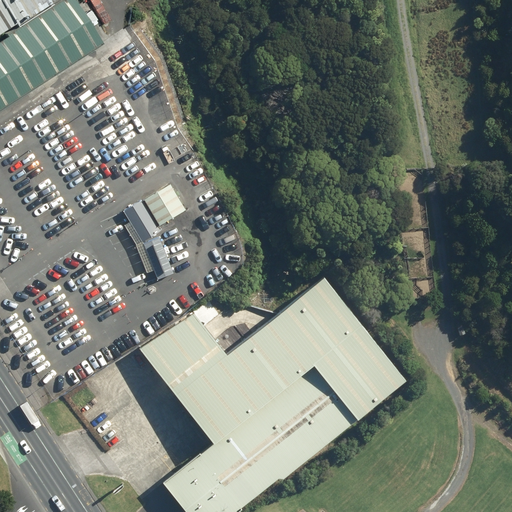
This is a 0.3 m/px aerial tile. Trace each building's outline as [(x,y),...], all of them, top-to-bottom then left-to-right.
[(56,0),(0,37),(0,109),(99,44),(69,0),(56,0)] [(0,0),(0,5),(13,26),(55,0),(0,0)] [(0,35),(13,26),(0,5),(0,35)] [(173,181),(147,196),(164,225),(188,207),(173,181)] [(164,225),(147,196),(123,210),(140,239),(164,225)] [(314,362),(358,417),(406,377),(324,275),(226,351),(194,311),(139,346),(214,440),(314,362)] [(234,511),(358,417),(314,362),(214,440),(163,481),(187,511),(234,511)]
